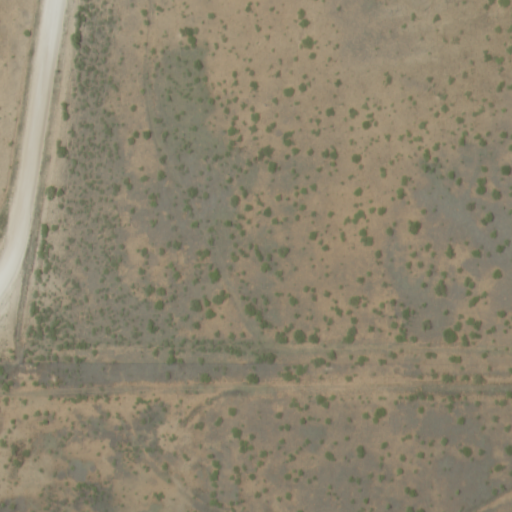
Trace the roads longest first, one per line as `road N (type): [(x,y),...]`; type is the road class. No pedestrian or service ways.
road 1 (track): [(511,343),(361,344),(224,332),(173,265),(142,182),(157,0)]
road 2 (residential): [(0,285),(27,220),(57,0)]
